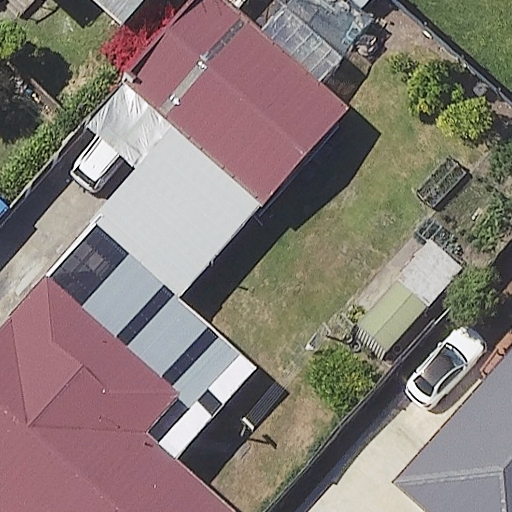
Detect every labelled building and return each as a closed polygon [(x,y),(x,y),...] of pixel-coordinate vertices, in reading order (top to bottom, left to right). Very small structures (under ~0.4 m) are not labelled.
[(25,0),(30,3),(32,0),(61,0),(103,37),(135,0),(25,0)] [(195,0),(188,0),(113,84),(251,206),(329,118),(195,0)] [(462,272),(424,236),(338,325),(377,361),(462,272)] [(32,284),(0,320),(0,511),(213,511),(131,441),(166,401),(32,284)] [(511,511),(511,357),(395,489),(420,511),(511,511)]
